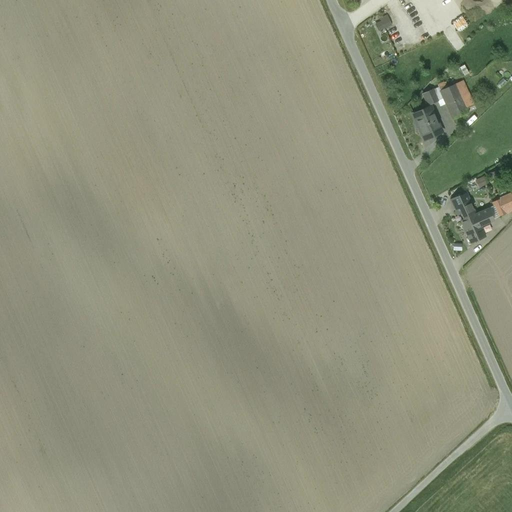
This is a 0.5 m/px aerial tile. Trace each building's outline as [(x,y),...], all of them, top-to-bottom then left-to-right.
[(389,22),(375,28),(384,49),(398,43),(389,22)] [(462,81),(455,84),(466,108),(473,105),(462,81)] [(455,84),(439,91),(443,99),(453,120),(468,113),(466,108),(455,84)] [(438,88),(423,94),(428,105),(437,101),(443,99),(439,91),(438,88)] [(430,107),(413,115),(424,140),(441,132),(430,107)] [(465,194),(451,200),(457,214),(461,213),(460,212),(471,207),(465,194)] [(511,199),(510,194),(500,199),(506,213),(511,209),(511,199)] [(500,199),(492,202),(498,217),(506,213),(500,199)] [(471,207),(460,212),(461,213),(464,220),(475,215),(471,207)] [(487,209),(481,212),(485,220),(486,223),(493,220),(487,209)] [(475,215),(479,223),(485,220),(481,212),(475,215)] [(461,221),(471,243),(485,236),(479,223),(475,215),(464,220),(461,221)]
